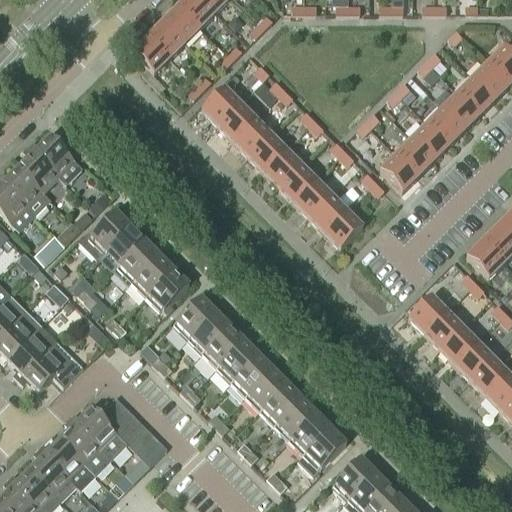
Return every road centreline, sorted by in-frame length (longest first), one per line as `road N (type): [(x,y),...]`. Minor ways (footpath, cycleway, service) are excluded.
road 1 (residential): [(241,511),(100,372),(43,427),(17,434)]
road 2 (residential): [(404,261),(511,154)]
road 3 (residential): [(0,142),(97,43)]
